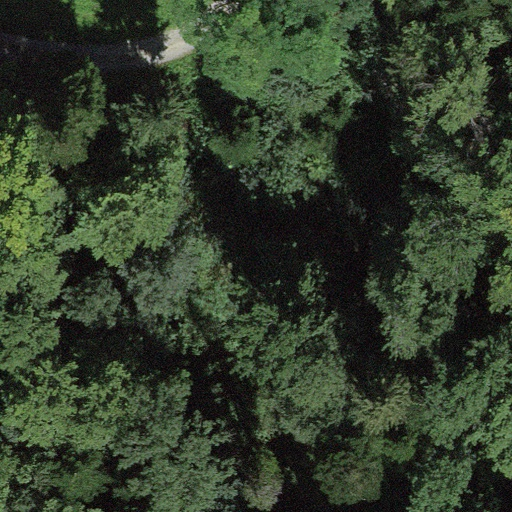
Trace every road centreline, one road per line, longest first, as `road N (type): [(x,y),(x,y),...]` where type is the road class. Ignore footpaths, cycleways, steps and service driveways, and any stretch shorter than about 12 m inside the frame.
road 1 (track): [(511,226),(448,170),(335,0)]
road 2 (track): [(0,51),(30,62),(130,62),(216,23),(234,0)]
